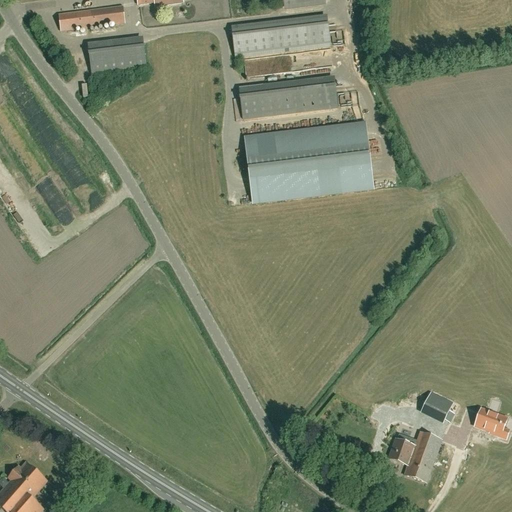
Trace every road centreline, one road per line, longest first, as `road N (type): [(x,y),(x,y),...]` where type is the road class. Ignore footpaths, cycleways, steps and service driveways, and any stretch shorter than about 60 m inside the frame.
road 1 (unclassified): [(356,511),(281,448),(167,247)]
road 2 (unclassified): [(167,247),(127,177),(0,0)]
road 3 (primary): [(209,511),(20,389)]
road 4 (unclassified): [(20,389),(167,247)]
